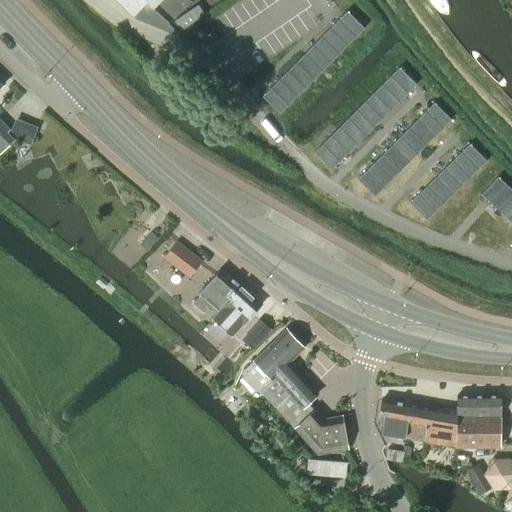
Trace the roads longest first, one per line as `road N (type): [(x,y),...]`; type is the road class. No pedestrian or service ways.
road 1 (unclassified): [(97,0),(214,56),(282,147),(326,186),(406,228),(511,268)]
road 2 (primary): [(194,199),(249,255),(311,300),(377,332)]
road 3 (primary): [(388,305),(194,199)]
road 4 (unclassified): [(402,511),(365,443),(362,386),(377,332)]
road 5 (primary): [(194,199),(79,88)]
road 6 (primary): [(377,332),(511,358)]
road 7 (primary): [(511,340),(388,305)]
